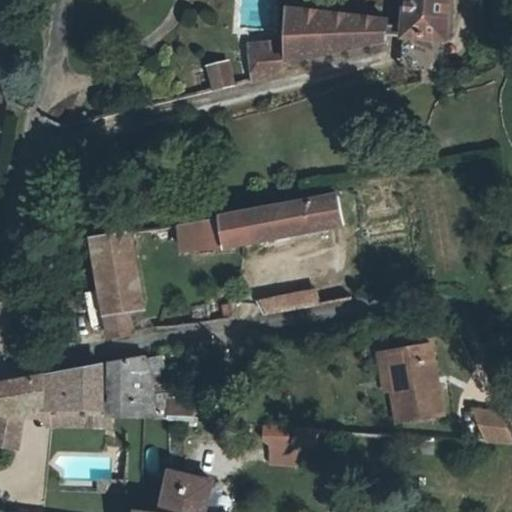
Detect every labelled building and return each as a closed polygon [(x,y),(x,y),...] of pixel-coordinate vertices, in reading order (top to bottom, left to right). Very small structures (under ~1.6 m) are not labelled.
[(450,0),(413,0),(411,29),(443,27),(450,0)] [(290,9),(289,28),(285,65),(289,61),(383,39),(383,31),(390,31),(390,24),(290,9)] [(268,78),(285,65),(289,28),(278,29),(277,45),(255,47),(258,80),(268,78)] [(236,86),(231,62),(210,67),(214,92),(236,86)] [(174,228),(179,258),(223,255),(339,236),(334,206),(174,228)] [(86,241),(98,323),(119,319),(136,316),(124,235),(86,241)] [(313,310),(311,293),(252,301),(254,319),(313,310)] [(119,319),(98,323),(101,343),(122,340),(119,319)] [(425,350),(382,357),(389,395),(387,395),(392,426),(437,418),(425,350)] [(389,395),(382,357),(375,359),(382,397),(387,395),(389,395)] [(148,420),(150,394),(146,362),(106,369),(106,414),(148,420)] [(0,389),(0,460),(7,461),(11,427),(16,417),(33,411),(103,410),(103,370),(68,377),(0,389)] [(209,401),(165,401),(164,421),(204,424),(209,401)] [(103,420),(103,410),(33,411),(33,413),(44,421),(103,420)] [(511,439),(500,412),(474,410),(488,441),(511,442),(511,439)] [(241,426),(239,438),(289,451),(291,444),(313,445),(314,430),(241,426)] [(176,473),(168,511),(211,511),(217,481),(176,473)] [(155,511),(148,485),(132,489),(139,511),(155,511)]
